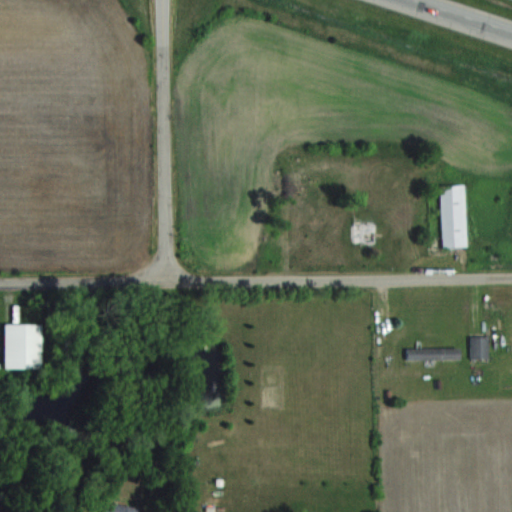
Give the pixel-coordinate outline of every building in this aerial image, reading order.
[(438,183),(440,246),(464,245),(463,182),(438,183)] [(373,223),(346,223),(346,241),(373,241),(373,223)] [(3,322),(3,366),(38,366),(38,322),(3,322)] [(468,334),(468,357),(487,357),(487,334),(468,334)] [(110,511),(141,511),(143,506),(113,500),(110,511)]
